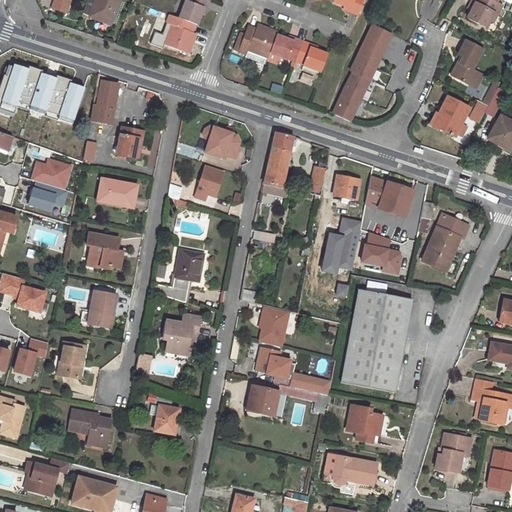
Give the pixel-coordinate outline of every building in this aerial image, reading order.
[(53,0),(51,9),(67,14),(71,0),(53,0)] [(89,17),(95,0),(88,0),(83,14),(89,17)] [(110,25),(119,0),(95,0),(89,17),(110,25)] [(185,0),(178,19),(194,25),(196,25),(200,16),(203,8),(206,9),(209,1),(206,0),(188,0),(188,1),(185,0)] [(344,7),(351,9),(350,12),(358,15),(363,0),(333,0),(333,2),(344,7)] [(466,19),(485,29),(490,21),(493,14),(496,16),(501,7),(488,0),(471,0),(470,3),(474,5),(471,11),(466,19)] [(163,46),(189,56),(189,55),(195,38),(190,37),(191,33),(194,25),(178,19),(169,15),(166,25),(170,26),(163,46)] [(264,65),(269,53),(276,35),(277,32),(262,26),(259,33),(255,31),(247,28),(244,34),(237,52),(245,55),(244,58),(264,65)] [(373,26),(350,72),(352,73),(369,80),(391,35),(373,26)] [(240,33),(233,50),(237,52),(244,34),(240,33)] [(295,43),(287,40),(276,35),(269,53),(288,60),(289,58),(295,60),(301,45),(303,42),(296,39),(295,43)] [(462,58),(456,69),(455,68),(451,76),(468,85),(471,80),(473,81),(478,73),(472,70),(482,50),(465,41),(458,56),(462,58)] [(302,66),(321,73),(328,55),(317,51),(310,48),(311,45),(303,42),(301,45),(295,60),(303,63),(302,66)] [(349,121),(369,80),(352,73),(332,114),(349,121)] [(468,85),(476,89),(482,76),(478,73),(473,81),(471,80),(468,85)] [(96,89),(90,121),(110,125),(117,85),(101,82),(100,89),(96,89)] [(490,89),(496,92),(497,90),(500,86),(493,83),(490,89)] [(47,86),(37,117),(36,117),(32,131),(52,137),(66,92),(47,86)] [(490,89),(482,104),(488,107),(490,105),(494,96),(496,92),(490,89)] [(494,96),(500,99),(501,100),(504,94),(497,90),(496,92),(494,96)] [(495,108),(500,99),(494,96),(490,105),(495,108)] [(447,98),(438,116),(440,117),(435,127),(454,137),(469,109),(447,98)] [(477,107),(486,112),(488,107),(482,104),(479,103),(477,107)] [(486,112),(486,113),(491,116),(495,108),(490,105),(488,107),(486,112)] [(477,107),(469,122),(479,126),(486,113),(486,112),(477,107)] [(435,127),(440,117),(438,116),(435,114),(430,125),(435,127)] [(511,123),(500,117),(487,140),(510,153),(511,149),(511,123)] [(0,134),(12,138),(16,126),(0,120),(0,134)] [(235,142),(237,136),(210,127),(206,130),(204,135),(205,139),(209,141),(205,153),(224,159),(225,156),(234,159),(240,143),(235,142)] [(121,128),(116,155),(133,158),(135,149),(138,149),(141,132),(121,128)] [(135,149),(133,158),(139,160),(144,132),(141,132),(138,149),(135,149)] [(275,133),(263,183),(264,183),(262,192),(285,197),(287,188),(282,187),(292,137),(275,133)] [(0,148),(7,151),(9,145),(13,146),(16,147),(18,140),(12,138),(0,134),(0,148)] [(80,160),(91,163),(95,144),(84,142),(80,160)] [(44,160),(43,164),(32,162),(28,182),(64,189),(69,164),(44,160)] [(326,162),(318,161),(317,168),(324,169),(326,162)] [(206,167),(195,197),(190,196),(191,195),(184,192),(181,201),(182,201),(187,203),(203,208),(207,195),(215,197),(224,173),(206,167)] [(314,167),(308,194),(315,196),(313,200),(317,201),(324,169),(317,168),(314,167)] [(406,190),(387,183),(390,174),(373,168),(366,204),(379,209),(405,217),(412,197),(404,194),(406,190)] [(342,198),(348,199),(357,201),(358,196),(359,186),(360,181),(336,176),(332,196),(342,198)] [(97,199),(117,203),(117,206),(133,209),(137,187),(101,180),(97,199)] [(26,188),(22,208),(46,213),(48,205),(61,208),(65,191),(45,187),(43,192),(26,188)] [(96,204),(116,208),(117,206),(117,203),(97,199),(96,204)] [(424,203),(421,218),(429,220),(430,220),(433,206),(424,203)] [(376,224),(379,209),(366,204),(363,217),(362,221),(376,224)] [(16,218),(0,213),(0,230),(5,232),(12,234),(16,218)] [(436,228),(422,261),(442,270),(443,270),(447,260),(449,261),(459,238),(462,240),(468,227),(442,215),(440,218),(443,220),(439,229),(436,228)] [(354,222),(341,220),(340,226),(360,230),(362,221),(363,217),(356,216),(354,222)] [(426,233),(429,220),(421,218),(418,231),(426,233)] [(371,251),(376,224),(362,221),(360,230),(357,248),(369,251),(371,251)] [(96,260),(101,261),(100,268),(109,270),(109,267),(119,269),(121,257),(118,256),(119,252),(116,251),(118,239),(88,233),(86,245),(90,246),(87,261),(95,262),(96,260)] [(254,239),(273,243),(274,237),(255,233),(254,239)] [(355,257),(367,260),(369,251),(357,248),(355,257)] [(179,251),(172,289),(151,285),(150,292),(185,302),(188,281),(199,282),(204,256),(179,251)] [(86,266),(100,268),(101,261),(96,260),(95,262),(87,261),(86,266)] [(163,278),(166,266),(159,264),(157,277),(163,278)] [(250,291),(255,266),(246,264),(242,289),(250,291)] [(26,280),(1,274),(0,278),(0,293),(12,297),(11,300),(16,301),(14,308),(40,315),(46,293),(24,287),(26,280)] [(240,299),(253,302),(255,292),(250,291),(242,289),(240,299)] [(358,290),(341,383),(394,393),(412,300),(358,290)] [(93,291),(89,314),(92,314),(90,325),(110,329),(116,296),(93,291)] [(499,323),(511,325),(511,305),(503,303),(499,323)] [(265,317),(262,329),(259,341),(259,343),(282,348),(287,322),(284,315),(280,314),(281,311),(264,307),(262,316),(265,317)] [(315,313),(299,309),(298,315),(301,315),(314,318),(315,313)] [(284,315),(287,322),(288,317),(289,313),(281,311),(280,314),(284,315)] [(165,352),(189,357),(191,343),(189,343),(190,335),(195,336),(197,336),(200,318),(182,315),(181,324),(166,321),(163,339),(167,340),(165,352)] [(48,343),(30,339),(27,351),(36,353),(35,356),(44,359),(48,343)] [(60,357),(57,375),(78,379),(85,347),(63,343),(60,357)] [(511,347),(491,343),(488,360),(504,363),(505,360),(509,361),(508,364),(507,369),(511,369),(511,347)] [(10,350),(0,347),(0,372),(4,374),(10,350)] [(27,351),(17,348),(11,373),(30,378),(35,356),(36,353),(27,351)] [(255,372),(275,376),(274,383),(280,384),(293,387),(295,380),(284,378),(287,364),(278,362),(280,352),(261,348),(255,372)] [(293,387),(304,390),(305,383),(295,380),(293,387)] [(474,389),(492,392),(494,383),(476,380),(474,389)] [(278,392),(309,399),(310,391),(304,390),(293,387),(280,384),(278,392)] [(274,416),(278,392),(252,386),(247,410),(274,416)] [(474,389),(472,399),(478,401),(483,402),(480,418),(480,421),(502,425),(505,407),(511,408),(511,396),(492,392),(474,389)] [(309,399),(316,400),(318,393),(310,391),(309,399)] [(316,400),(314,412),(324,414),(328,395),(318,393),(316,400)] [(155,403),(170,406),(172,399),(156,396),(155,403)] [(0,398),(0,425),(1,426),(5,427),(3,434),(15,437),(23,408),(13,405),(12,410),(0,406),(0,402),(1,399),(0,398)] [(0,402),(0,406),(12,410),(13,405),(14,403),(1,399),(0,402)] [(176,409),(159,405),(158,407),(151,406),(149,415),(157,416),(154,431),(172,435),(174,426),(176,426),(178,416),(174,415),(176,409)] [(357,433),(361,434),(360,441),(373,444),(374,435),(376,427),(380,427),(382,416),(370,414),(371,410),(351,406),(346,432),(357,433)] [(106,449),(111,421),(91,417),(92,414),(71,410),(67,431),(88,435),(86,444),(106,449)] [(447,435),(443,456),(440,456),(438,456),(436,469),(459,473),(462,456),(463,450),(469,451),(472,439),(447,435)] [(509,491),(511,475),(511,454),(498,452),(494,469),(491,469),(488,486),(509,491)] [(372,486),(376,465),(337,457),(328,455),(324,477),(333,479),(333,480),(334,483),(336,484),(338,485),(340,485),(342,484),(344,483),(345,480),(372,486)] [(31,475),(28,491),(51,496),(56,470),(65,471),(67,463),(49,458),(47,468),(27,464),(25,474),(28,474),(31,475)] [(105,510),(110,483),(76,476),(71,503),(105,510)] [(115,484),(110,483),(105,510),(110,511),(115,484)] [(302,485),(300,496),(308,498),(309,495),(310,487),(302,485)] [(147,490),(142,511),(162,511),(167,494),(147,490)] [(287,497),(308,502),(308,498),(300,496),(288,493),(287,497)] [(231,511),(250,511),(254,499),(235,495),(231,511)] [(287,497),(283,511),(305,511),(308,502),(287,497)]
